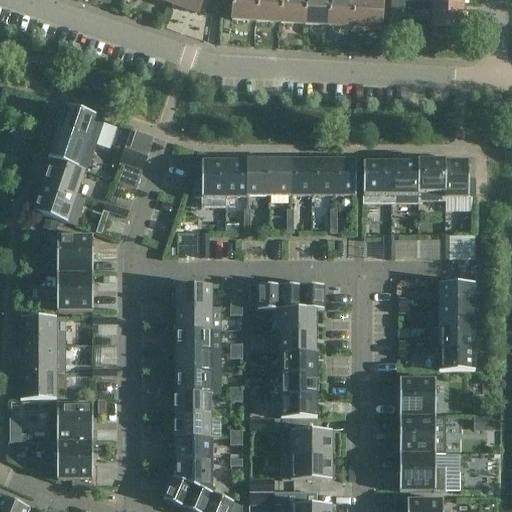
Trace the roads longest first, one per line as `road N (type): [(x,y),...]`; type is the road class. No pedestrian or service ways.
road 1 (residential): [(496,76),(213,69),(11,0)]
road 2 (residential): [(0,457),(20,200),(56,97)]
road 3 (residential): [(134,511),(133,276)]
road 4 (residential): [(358,511),(359,278)]
road 5 (residential): [(359,278),(133,276)]
road 6 (residential): [(133,276),(165,134)]
road 7 (residential): [(359,278),(482,279)]
